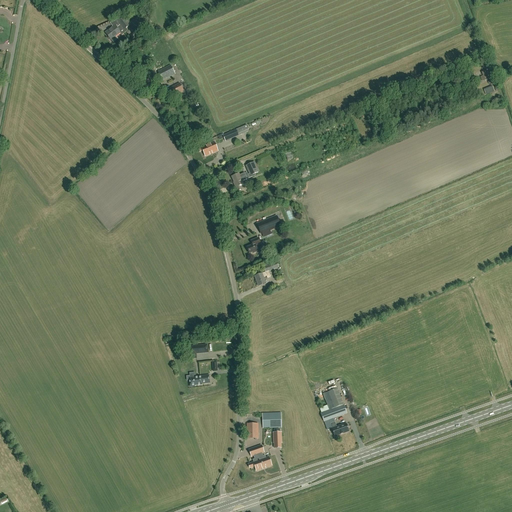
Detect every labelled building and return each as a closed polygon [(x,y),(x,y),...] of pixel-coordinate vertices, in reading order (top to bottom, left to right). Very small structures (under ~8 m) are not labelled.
[(127,30),(126,28),(130,25),(129,24),(123,16),(116,21),(109,24),(112,27),(105,33),(111,40),(115,37),(120,33),(121,34),(127,30)] [(129,24),(130,25),(135,32),(142,26),(136,19),(129,24)] [(145,67),(151,64),(149,59),(143,62),(145,67)] [(162,80),(175,74),(170,65),(158,72),(162,80)] [(170,99),(184,92),(180,83),(166,90),(170,99)] [(248,130),(246,125),(236,130),(223,136),(225,141),(238,136),(238,134),(248,130)] [(204,145),(198,148),(200,152),(203,151),(205,157),(210,155),(210,154),(212,153),(212,154),(218,151),(216,148),(215,145),(214,142),(210,144),(206,146),(206,145),(204,146),(204,145)] [(236,188),(237,188),(238,192),(242,190),(240,186),(243,185),(242,182),(247,179),(255,175),(255,174),(258,172),(254,163),(246,166),(250,174),(248,175),(247,172),(245,173),(239,175),(239,174),(232,177),(236,188)] [(280,226),(276,217),(257,224),(261,233),(280,226)] [(263,243),(261,244),(258,238),(251,241),(253,245),(251,245),(251,246),(247,248),(249,254),(253,252),(253,253),(257,251),(258,252),(266,249),(263,243)] [(269,271),(279,267),(277,262),(264,267),(266,272),(262,274),(262,273),(255,276),(259,286),(265,284),(263,277),(267,277),(267,278),(271,277),(269,271)] [(208,345),(188,346),(187,346),(188,359),(197,359),(197,354),(209,353),(208,345)] [(196,378),(195,378),(190,378),(189,375),(186,376),(187,380),(189,380),(190,387),(195,386),(195,385),(202,385),(202,384),(210,383),(209,376),(196,377),(196,378)] [(337,389),(329,392),(333,403),(320,408),(324,422),(347,414),(344,405),(337,389)] [(262,414),(263,428),(281,428),(281,413),(262,414)] [(346,424),(337,427),(335,422),(330,424),(335,437),(349,432),(347,427),(349,427),(347,424),(346,424)] [(258,438),(258,433),(258,424),(247,424),(247,434),(247,439),(258,438)] [(273,443),(274,443),(274,448),(275,448),(281,448),(281,443),(282,443),(281,432),(273,433),(273,443)] [(250,468),(255,467),(256,471),(271,466),(268,457),(266,458),(265,455),(262,456),(261,453),(264,452),(261,445),(249,450),(251,457),(254,456),(255,459),(252,460),(253,462),(248,464),(250,468)]
